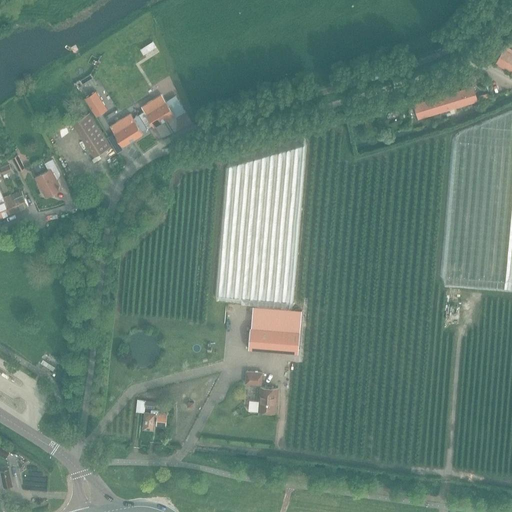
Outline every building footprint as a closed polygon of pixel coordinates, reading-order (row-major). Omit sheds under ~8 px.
[(496,63),(511,72),(511,52),(504,48),(496,63)] [(414,103),(419,119),(479,100),(474,85),(414,103)] [(107,109),(98,94),(96,90),(84,97),(86,100),(96,116),(107,109)] [(144,111),(139,114),(147,128),(153,124),(154,126),(174,114),(166,100),(157,106),(152,99),(141,106),(144,111)] [(73,122),(94,156),(111,145),(90,112),(73,122)] [(147,128),(139,114),(133,118),(134,120),(125,125),(121,119),(110,125),(123,146),(143,133),(142,131),(147,128)] [(111,158),(116,161),(120,155),(115,152),(111,158)] [(13,158),(19,170),(25,167),(18,155),(13,158)] [(42,189),(46,196),(61,188),(54,176),(60,173),(52,158),(45,162),(49,170),(36,177),(39,182),(37,183),(41,190),(42,189)] [(1,167),(4,174),(13,170),(10,163),(1,167)] [(71,182),(77,193),(83,190),(77,179),(71,182)] [(13,193),(20,208),(28,204),(22,190),(13,193)] [(11,212),(20,208),(13,193),(4,197),(11,212)] [(11,212),(4,197),(0,198),(0,211),(2,216),(11,212)] [(253,305),(251,326),(300,330),(302,309),(253,305)] [(250,326),(248,348),(298,352),(300,330),(251,326),(250,326)] [(246,383),(261,384),(262,372),(247,370),(246,383)] [(276,397),(277,397),(278,388),(261,386),(259,400),(250,399),(249,410),(275,412),(276,397)] [(144,407),(155,407),(155,400),(138,399),(137,411),(143,412),(144,407)] [(214,415),(218,405),(213,402),(208,413),(214,415)] [(166,426),(167,414),(158,413),(159,411),(152,410),(151,413),(145,413),(144,428),(154,429),(154,424),(157,424),(157,425),(166,426)] [(0,454),(5,458),(11,449),(0,441),(0,454)] [(4,487),(12,485),(9,469),(0,471),(0,485),(4,484),(4,487)]
